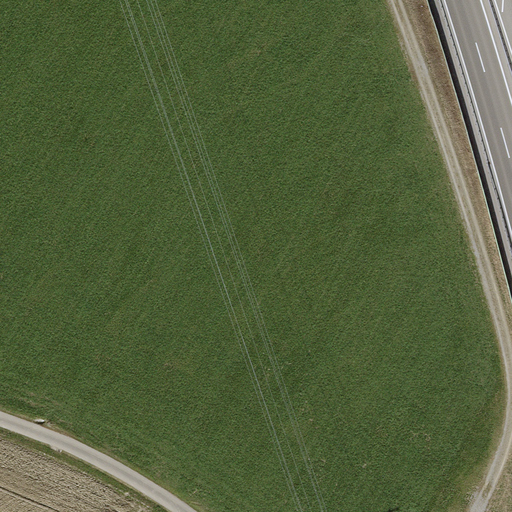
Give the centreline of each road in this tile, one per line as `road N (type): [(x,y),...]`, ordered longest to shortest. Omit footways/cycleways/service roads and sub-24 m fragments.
road 1 (track): [(511,351),(396,0)]
road 2 (track): [(183,511),(70,445),(0,420)]
road 3 (trunk): [(463,0),(511,161)]
